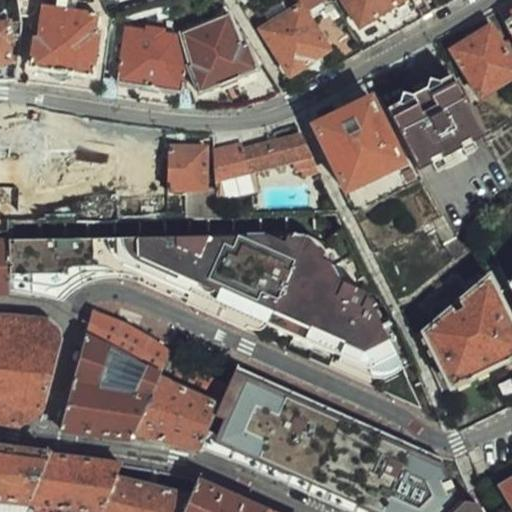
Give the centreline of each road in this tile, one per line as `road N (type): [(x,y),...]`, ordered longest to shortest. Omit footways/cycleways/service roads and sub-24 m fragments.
road 1 (residential): [(481,0),(300,103),(244,123),(191,123),(0,95)]
road 2 (residential): [(77,315),(101,292),(128,295),(458,443),(511,420)]
road 3 (residential): [(319,511),(200,467),(50,442)]
road 4 (residential): [(77,315),(50,442)]
